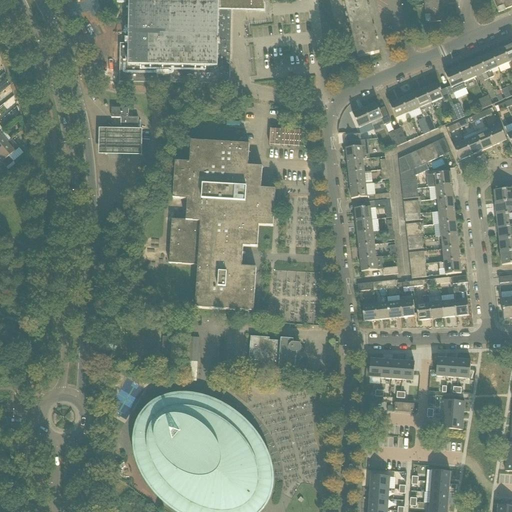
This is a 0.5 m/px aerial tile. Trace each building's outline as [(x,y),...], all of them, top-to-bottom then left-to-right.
[(130,0),(130,1),(129,45),(120,44),(120,83),(230,85),(231,4),(242,4),(246,12),(265,12),(265,4),(264,0),(130,0)] [(366,0),(344,0),(358,59),(379,54),(366,0)] [(511,0),(493,0),(499,13),(511,7),(511,0)] [(425,6),(426,23),(445,22),(444,7),(440,7),(439,4),(425,6)] [(511,44),(503,48),(509,63),(511,69),(511,44)] [(492,53),(498,68),(509,63),(503,48),(492,53)] [(494,77),(491,71),(498,68),(492,53),(480,59),(489,80),(494,77)] [(475,79),(482,75),(485,82),(489,80),(480,59),(468,64),(475,79)] [(457,69),(463,84),(475,79),(468,64),(457,69)] [(445,74),(451,87),(451,89),(463,84),(457,69),(445,74)] [(0,92),(9,86),(4,81),(0,83),(0,92)] [(443,99),(445,103),(450,100),(445,90),(440,92),(436,84),(425,89),(431,104),(443,99)] [(6,98),(12,93),(8,88),(2,93),(6,98)] [(431,104),(425,89),(413,94),(420,109),(421,112),(424,119),(430,133),(436,130),(430,116),(428,117),(427,113),(434,109),(431,104)] [(506,100),(510,98),(507,89),(502,91),(506,100)] [(408,114),(409,114),(420,109),(413,94),(402,99),(408,114)] [(489,96),(483,98),(488,108),(493,106),(489,96)] [(481,111),(488,108),(483,98),(477,101),(481,111)] [(402,99),(390,105),(399,125),(411,120),(410,117),(408,114),(402,99)] [(500,111),(509,107),(507,102),(498,106),(500,111)] [(459,103),(453,106),(459,120),(465,117),(459,103)] [(391,123),(385,108),(379,110),(376,104),(365,109),(371,124),(374,131),(385,126),(391,123)] [(453,123),(459,120),(453,106),(446,109),(453,123)] [(138,128),(138,127),(139,118),(129,118),(129,109),(112,108),(112,118),(122,118),(122,128),(138,128)] [(353,114),(359,129),(371,124),(365,109),(353,114)] [(19,115),(15,110),(10,114),(14,118),(19,115)] [(481,114),(483,119),(492,115),(490,110),(481,114)] [(483,119),(481,114),(472,117),(474,123),(483,119)] [(424,135),(430,133),(424,119),(418,121),(424,135)] [(467,120),(458,124),(460,129),(469,125),(467,120)] [(451,133),(460,129),(458,124),(449,128),(451,133)] [(495,146),(506,141),(507,141),(500,126),(488,131),(495,146)] [(305,132),(271,129),(270,145),(304,148),(305,132)] [(401,129),(395,132),(401,146),(407,143),(401,129)] [(109,131),(99,131),(99,156),(116,156),(141,156),(142,131),(109,131)] [(483,151),(495,146),(488,131),(477,136),(483,151)] [(0,149),(11,140),(4,132),(0,135),(0,149)] [(395,148),(401,146),(395,132),(389,134),(395,148)] [(361,141),(360,135),(346,136),(346,143),(361,141)] [(465,142),(472,156),(483,151),(477,136),(465,142)] [(438,142),(445,156),(450,153),(444,139),(438,142)] [(0,162),(0,163),(2,163),(6,168),(13,163),(8,157),(19,148),(12,140),(11,141),(11,140),(0,149),(0,162)] [(346,149),(347,162),(363,160),(371,160),(369,147),(370,147),(370,141),(361,141),(346,143),(347,149),(346,149)] [(248,167),(250,145),(191,142),(190,164),(175,163),(173,200),(187,201),(186,221),(172,220),(169,264),(197,266),(195,309),(254,313),(256,268),(242,268),(243,253),(243,246),(258,247),(259,226),(273,227),(276,190),(261,189),(263,168),(248,167)] [(439,158),(445,156),(438,142),(433,145),(439,158)] [(455,150),(460,162),(472,156),(465,142),(453,147),(455,150)] [(433,161),(439,158),(433,145),(427,147),(433,161)] [(428,163),(433,161),(427,147),(421,150),(428,163)] [(426,164),(428,163),(421,150),(416,152),(422,166),(426,164)] [(417,169),(422,166),(416,152),(410,155),(417,169)] [(416,169),(417,169),(410,155),(404,157),(410,170),(415,168),(416,169)] [(401,175),(410,170),(404,157),(399,160),(401,175)] [(347,162),(349,174),(365,173),(363,160),(347,162)] [(401,175),(401,181),(416,179),(416,177),(415,169),(416,169),(415,168),(410,170),(401,175)] [(366,185),(365,173),(349,174),(350,187),(366,185)] [(452,186),(451,173),(427,176),(429,188),(436,188),(452,186)] [(350,187),(351,200),(364,198),(365,203),(390,200),(390,194),(376,196),(367,196),(366,185),(350,187)] [(402,187),(403,193),(417,192),(417,185),(402,187)] [(437,200),(453,199),(452,186),(436,188),(437,200)] [(511,189),(494,191),(495,204),(511,202),(511,189)] [(418,199),(417,192),(403,193),(403,201),(418,199)] [(455,211),(455,209),(453,199),(437,200),(439,213),(455,211)] [(365,203),(365,204),(364,204),(365,208),(355,210),(356,222),(372,220),(371,209),(386,208),(387,219),(392,218),(390,200),(365,203)] [(511,214),(511,202),(495,204),(497,216),(511,214)] [(419,208),(405,209),(405,216),(420,214),(419,208)] [(456,224),(455,211),(439,213),(440,226),(456,224)] [(421,221),(420,214),(405,216),(406,223),(421,221)] [(511,226),(511,214),(497,216),(498,228),(511,226)] [(357,235),(374,233),(372,220),(356,222),(357,235)] [(441,238),(457,236),(456,224),(440,226),(441,238)] [(511,226),(498,228),(499,241),(511,239),(511,226)] [(359,247),(375,246),(374,233),(357,235),(359,247)] [(459,249),(457,236),(441,238),(443,251),(459,249)] [(511,251),(511,239),(499,241),(501,253),(511,251)] [(423,243),(409,244),(409,252),(424,250),(423,243)] [(375,246),(359,247),(360,260),(377,258),(375,246)] [(460,261),(459,250),(459,249),(443,251),(444,263),(460,261)] [(511,251),(501,253),(502,266),(511,264),(511,251)] [(362,273),(378,271),(377,258),(360,260),(362,273)] [(445,276),(462,274),(460,261),(444,263),(440,263),(440,270),(445,269),(445,276)] [(398,275),(398,268),(383,269),(383,270),(383,276),(398,275)] [(427,279),(426,271),(412,273),(413,280),(427,279)] [(468,283),(467,276),(452,278),(453,285),(468,283)] [(358,285),(359,292),(374,290),(374,289),(373,283),(358,285)] [(456,318),(469,316),(467,300),(466,300),(460,301),(458,289),(453,290),(454,301),(455,301),(456,318)] [(390,320),(402,318),(400,303),(400,296),(387,297),(388,304),(390,320)] [(423,297),(424,305),(417,305),(418,322),(431,320),(430,304),(429,296),(423,297)] [(511,298),(502,300),(504,320),(511,319),(511,298)] [(364,323),(377,321),(375,306),(376,306),(376,299),(362,301),(364,323)] [(402,318),(415,317),(413,301),(400,303),(402,318)] [(442,303),(444,319),(456,318),(455,301),(454,301),(442,303)] [(444,319),(442,303),(430,304),(431,320),(444,319)] [(377,321),(390,320),(388,304),(376,306),(375,306),(377,321)] [(169,365),(178,366),(180,338),(163,337),(161,355),(170,356),(169,365)] [(260,338),(251,338),(249,369),(267,370),(267,368),(279,369),(278,371),(286,372),(286,369),(288,369),(289,367),(295,367),(296,359),(297,358),(297,354),(301,351),(301,347),(299,345),(293,344),(294,340),(281,339),(281,342),(269,341),(270,339),(260,338)] [(226,362),(243,361),(243,351),(226,352),(226,362)] [(438,359),(436,377),(448,378),(449,360),(438,359)] [(371,360),(370,378),(381,379),(382,361),(371,360)] [(459,379),(460,361),(449,360),(448,378),(459,379)] [(392,380),(393,362),(382,361),(381,379),(392,380)] [(470,380),(471,361),(460,361),(459,379),(470,380)] [(392,380),(402,381),(404,363),(393,362),(392,380)] [(415,363),(404,363),(402,381),(414,382),(415,363)] [(248,511),(240,503),(246,497),(252,490),(265,499),(266,498),(266,496),(267,494),(267,492),(268,491),(268,489),(269,487),(269,485),(269,483),(269,482),(269,480),(269,478),(269,476),(269,474),(269,472),(269,471),(268,469),(268,467),(268,465),(267,463),(267,462),(266,460),(265,458),(265,457),(264,455),(253,436),(243,425),(232,416),(220,408),(207,403),(197,400),(179,399),(168,401),(169,401),(159,406),(161,410),(160,411),(159,411),(158,412),(157,413),(156,414),(155,415),(154,416),(153,417),(152,418),(152,419),(151,419),(150,420),(150,421),(149,422),(148,423),(148,424),(147,426),(147,427),(146,428),(141,426),(139,436),(138,436),(138,438),(138,441),(138,443),(138,445),(138,447),(138,449),(138,451),(139,453),(139,455),(139,457),(140,459),(141,461),(141,463),(142,465),(143,467),(144,469),(145,471),(146,473),(147,475),(148,477),(150,479),(151,482),(153,485),(155,488),(157,490),(160,493),(162,495),(164,497),(167,500),(169,502),(172,504),(174,506),(177,508),(180,510),(183,511),(248,511)] [(415,405),(395,403),(394,412),(414,414),(415,405)] [(443,417),(464,419),(465,404),(444,403),(443,417)] [(442,431),(463,433),(464,419),(443,417),(442,431)] [(432,483),(450,484),(451,473),(433,471),(432,483)] [(371,488),(389,489),(390,478),(372,477),(371,488)] [(449,495),(450,484),(432,483),(431,493),(449,495)] [(370,499),(388,500),(389,489),(371,488),(370,499)] [(449,495),(431,493),(430,504),(448,505),(449,495)] [(387,511),(388,500),(370,499),(369,510),(387,511)]
